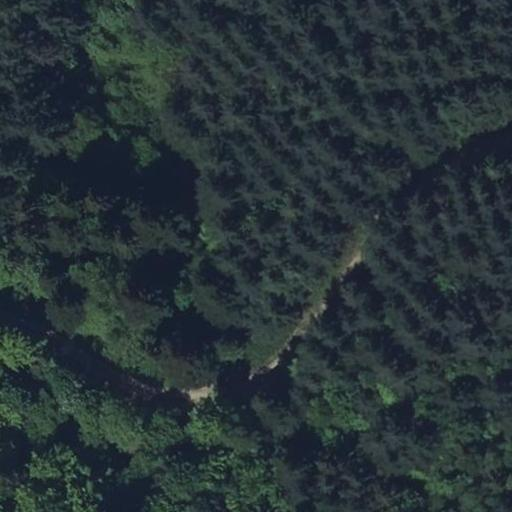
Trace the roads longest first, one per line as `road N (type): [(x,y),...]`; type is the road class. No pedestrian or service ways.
road 1 (track): [(0,314),(158,384),(266,393),(342,319),(462,161),(511,151)]
road 2 (track): [(266,393),(285,464),(511,392)]
